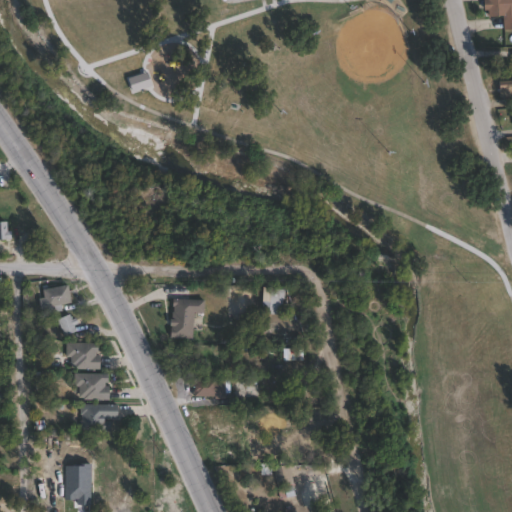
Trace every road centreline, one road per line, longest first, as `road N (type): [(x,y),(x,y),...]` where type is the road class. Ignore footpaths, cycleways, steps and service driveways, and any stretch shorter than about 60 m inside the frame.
road 1 (secondary): [(214,511),(97,267),(0,123)]
road 2 (residential): [(317,283),(305,271),(266,266),(0,268)]
road 3 (residential): [(14,268),(20,511)]
road 4 (residential): [(370,511),(317,283)]
road 5 (residential): [(511,221),(451,0)]
